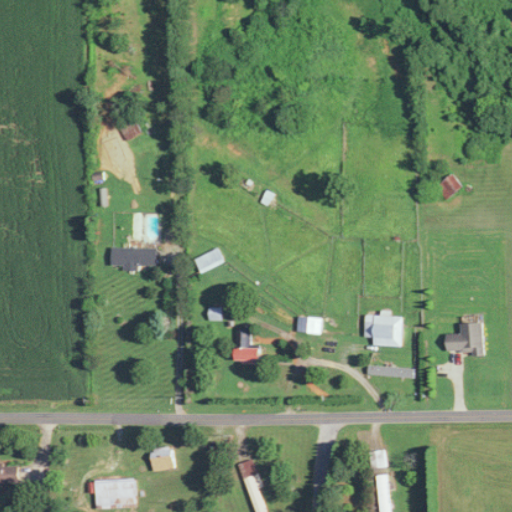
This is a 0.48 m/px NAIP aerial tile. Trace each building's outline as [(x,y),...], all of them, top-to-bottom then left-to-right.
[(126,139),(142,130),(132,113),(116,121),(126,139)] [(447,196),(462,186),(452,171),(437,182),(447,196)] [(110,264),(124,264),(124,268),(138,269),(138,264),(155,264),(156,246),(111,245),(110,264)] [(194,256),(200,271),(224,261),(218,246),(194,256)] [(221,306),(208,306),(208,319),(221,318),(221,306)] [(373,344),(401,345),(402,315),(391,314),(391,309),(380,308),(380,313),(365,312),(364,335),(373,335),(373,344)] [(297,330),(321,331),(321,316),(298,315),(297,330)] [(445,332),(446,350),(471,349),(472,354),(484,353),(483,320),(460,321),(461,331),(445,332)] [(259,358),(258,345),(250,345),(250,330),(236,330),(237,358),(259,358)] [(413,377),(414,367),(368,362),(367,372),(413,377)] [(149,448),(153,470),(174,465),(170,444),(149,448)] [(369,450),(371,466),(386,465),(384,448),(369,450)] [(240,461),(256,511),(265,511),(257,486),(262,485),(252,457),(240,461)] [(0,481),(18,481),(18,461),(0,461),(0,481)] [(134,477),(92,479),(92,489),(96,488),(97,507),(135,505),(134,477)]
